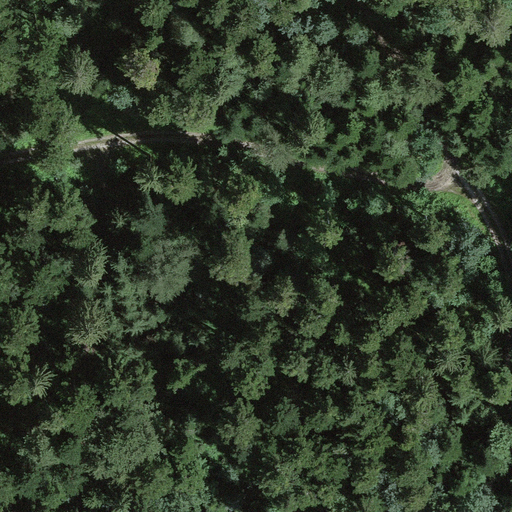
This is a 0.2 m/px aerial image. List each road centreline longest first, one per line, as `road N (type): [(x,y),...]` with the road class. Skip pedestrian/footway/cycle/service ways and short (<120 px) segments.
road 1 (track): [(0,157),(181,138),(479,190)]
road 2 (track): [(511,247),(375,0)]
road 3 (track): [(479,511),(511,352)]
